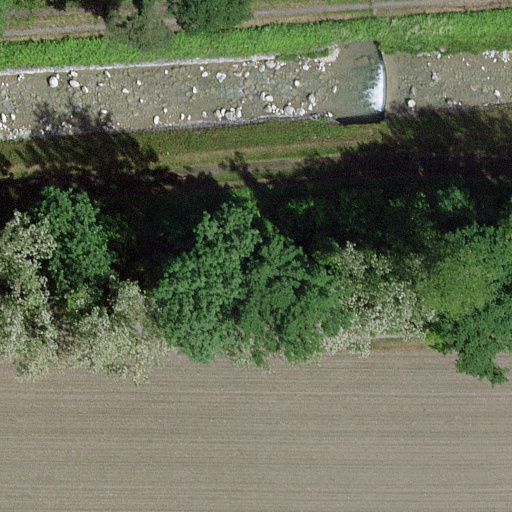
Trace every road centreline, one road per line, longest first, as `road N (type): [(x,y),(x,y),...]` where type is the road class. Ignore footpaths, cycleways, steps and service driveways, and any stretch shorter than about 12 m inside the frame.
road 1 (track): [(511,150),(0,192)]
road 2 (track): [(511,329),(163,332),(0,323)]
road 3 (track): [(469,0),(0,34)]
